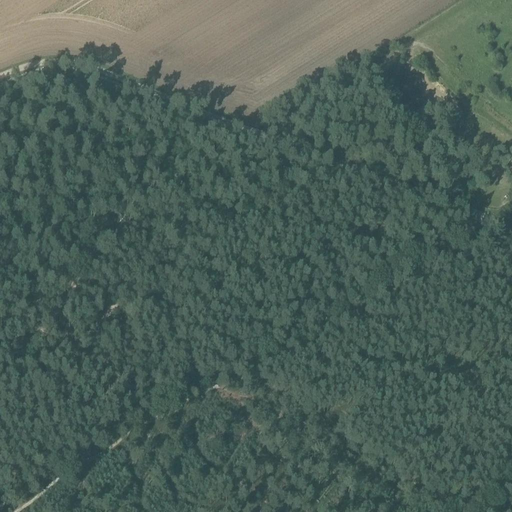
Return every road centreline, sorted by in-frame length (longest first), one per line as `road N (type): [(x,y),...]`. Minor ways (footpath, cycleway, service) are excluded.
road 1 (track): [(478,212),(224,380),(147,419),(18,511)]
road 2 (track): [(511,227),(70,59),(0,76)]
road 3 (track): [(224,380),(410,511)]
